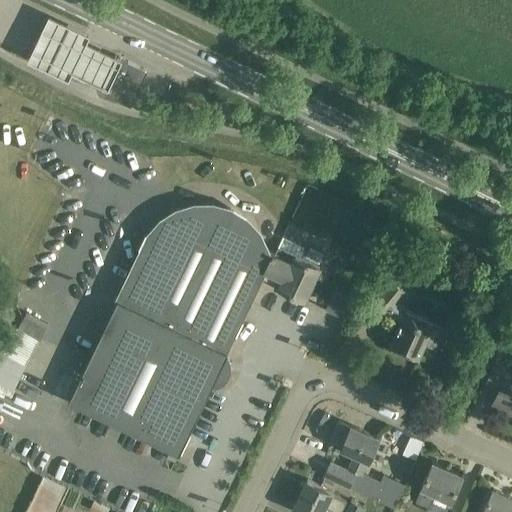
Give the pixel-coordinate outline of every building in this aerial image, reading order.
[(91,26),(50,6),(28,50),(70,68),(73,61),(110,78),(122,54),(125,49),(88,32),(91,26)] [(118,55),(101,90),(102,91),(102,92),(131,105),(148,71),(128,61),(128,60),(118,55)] [(150,234),(135,266),(70,400),(179,453),(214,382),(221,379),(226,375),(229,368),(229,361),(227,355),(229,351),(228,350),(260,285),(258,284),(262,277),(266,279),(267,277),(281,284),(280,286),(304,298),(320,266),(300,256),(305,246),(283,236),(275,253),(266,248),(258,232),(246,219),(230,209),(213,205),(195,205),(178,210),(162,220),(150,234)] [(489,279),(477,304),(494,312),(506,287),(489,279)] [(434,322),(407,310),(397,302),(405,291),(391,280),(374,302),(388,313),(390,310),(402,320),(391,345),(418,357),(424,343),(435,347),(443,328),(433,324),(434,322)] [(0,391),(10,396),(14,388),(13,387),(23,366),(47,324),(25,311),(21,317),(0,353),(1,353),(0,355),(0,391)] [(510,335),(496,329),(489,345),(503,351),(510,335)] [(495,362),(494,365),(486,383),(499,389),(492,404),(511,413),(511,375),(507,374),(510,369),(495,362)] [(369,459),(371,456),(379,437),(351,425),(351,426),(339,421),(330,440),(342,445),(342,446),(356,453),(349,469),(330,460),(324,474),(350,485),(357,471),(361,473),(368,458),(369,459)] [(433,462),(425,480),(422,486),(423,486),(416,501),(428,506),(426,509),(431,511),(452,511),(447,510),(462,475),(433,462)] [(350,485),(350,487),(394,507),(404,484),(383,475),(380,481),(361,473),(357,471),(350,485)] [(34,511),(53,511),(67,483),(45,473),(29,510),(34,511)] [(332,491),(325,488),(307,479),(294,507),(303,511),(321,511),(325,506),(337,511),(341,511),(347,501),(331,493),(332,491)] [(511,511),(511,497),(493,489),(482,511),(511,511)] [(350,500),(344,511),(361,511),(364,507),(350,500)]
